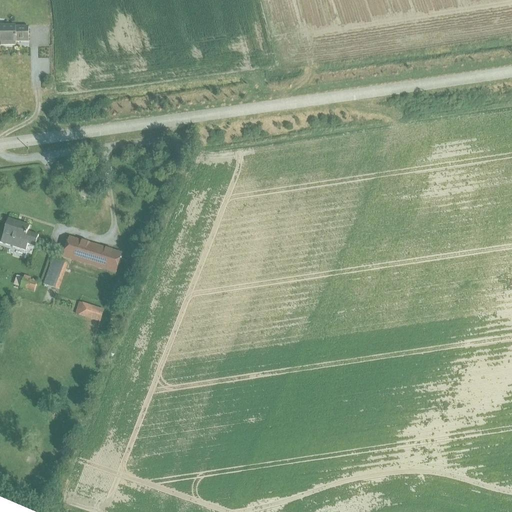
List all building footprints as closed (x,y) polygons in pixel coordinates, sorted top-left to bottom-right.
[(0,44),(1,44),(1,47),(16,46),(16,43),(29,43),(29,27),(16,26),(0,25),(0,44)] [(1,236),(0,238),(0,243),(26,252),(28,245),(35,247),(39,236),(28,232),(30,226),(9,220),(3,236),(1,236)] [(70,237),(63,258),(116,274),(123,253),(70,237)] [(53,258),(44,285),(59,290),(69,264),(53,258)] [(24,278),(21,288),(34,292),(38,283),(24,278)] [(79,303),(76,315),(101,323),(104,311),(79,303)]
